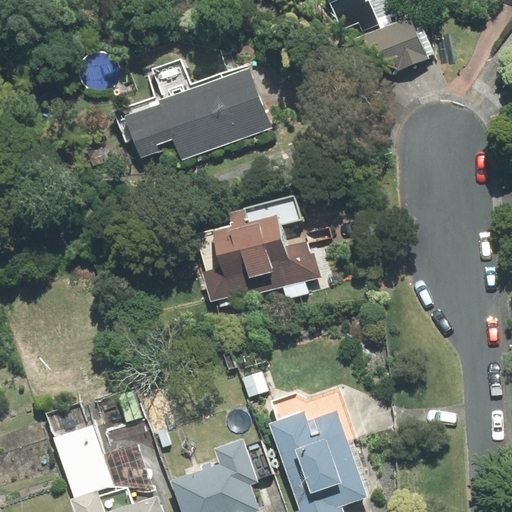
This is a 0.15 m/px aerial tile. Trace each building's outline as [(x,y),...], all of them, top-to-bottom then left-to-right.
[(330,0),(342,27),(358,20),(363,31),(379,25),(380,29),(411,17),(403,0),(330,0)] [(427,59),(411,17),(380,29),(356,38),(401,70),(427,59)] [(181,58),(147,70),(157,98),(116,112),(126,141),(133,139),(140,159),(160,152),(157,145),(173,139),(181,161),(273,128),(250,63),(191,84),(181,58)] [(294,195),(229,212),(232,225),(195,235),(205,271),(201,273),(210,303),(254,291),(255,294),(284,287),(287,298),(308,293),(304,281),(320,277),(314,254),(311,255),(307,242),(284,248),(278,225),(301,219),(294,195)] [(268,391),(261,372),(243,378),(250,397),(268,391)] [(278,422),(271,425),(301,511),(298,511),(342,511),(340,505),(366,496),(360,480),(369,477),(339,388),(308,399),(297,394),(271,403),(278,422)] [(54,438),(74,499),(97,491),(115,486),(129,485),(148,492),(153,491),(137,444),(103,455),(93,425),(54,438)] [(202,470),(172,480),(182,511),(250,511),(258,509),(250,485),(258,482),(257,480),(272,475),(260,440),(245,445),(243,438),(214,448),(219,464),(212,466),(210,462),(201,465),(202,470)] [(74,499),(71,500),(75,511),(162,511),(157,496),(133,505),(127,488),(99,497),(97,491),(74,499)]
